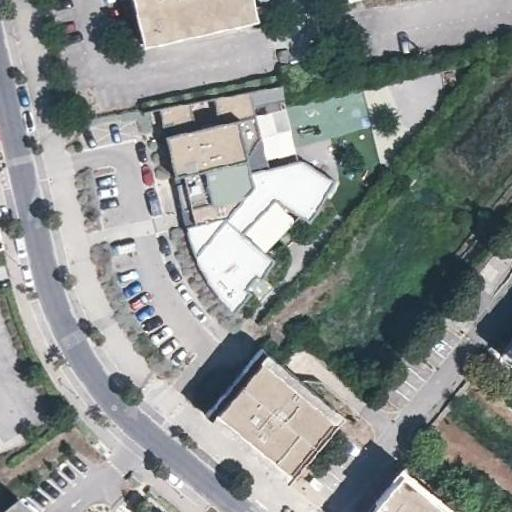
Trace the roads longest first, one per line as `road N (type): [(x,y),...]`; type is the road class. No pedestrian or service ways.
road 1 (residential): [(0,74),(50,296),(77,357),(111,408),(231,511)]
road 2 (residential): [(511,299),(331,511)]
